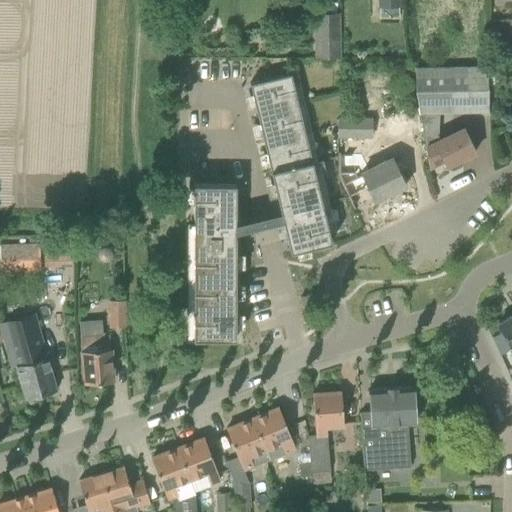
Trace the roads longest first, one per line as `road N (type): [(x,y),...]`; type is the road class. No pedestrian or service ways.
road 1 (unclassified): [(0,463),(147,418),(348,341)]
road 2 (residential): [(348,341),(332,271),(349,254),(511,173)]
road 3 (residential): [(511,426),(457,309)]
